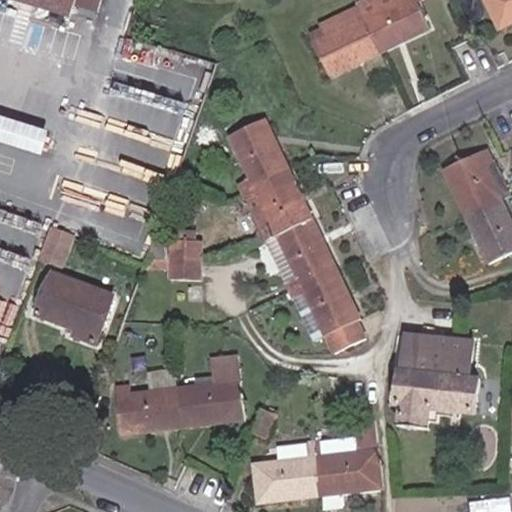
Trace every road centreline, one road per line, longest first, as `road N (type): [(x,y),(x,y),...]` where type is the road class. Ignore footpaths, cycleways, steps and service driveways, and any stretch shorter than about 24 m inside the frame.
road 1 (residential): [(381,350),(390,149),(511,88)]
road 2 (residential): [(42,464),(158,511)]
